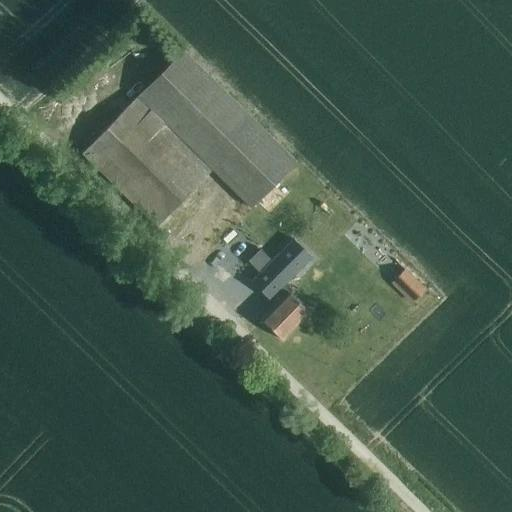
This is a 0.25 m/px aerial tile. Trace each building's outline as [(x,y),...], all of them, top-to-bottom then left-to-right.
[(181,49),(136,95),(80,153),(155,226),(211,169),(250,207),(295,162),(181,49)] [(254,226),(285,195),(276,186),(221,242),(236,257),(252,242),(242,233),(251,224),(254,226)] [(292,244),(281,254),(265,270),(281,286),(291,276),(282,267),(298,251),(292,244)] [(403,269),(399,273),(408,282),(399,291),(411,303),(424,289),(412,278),(403,269)] [(281,340),(308,313),(286,291),(260,318),(281,340)]
